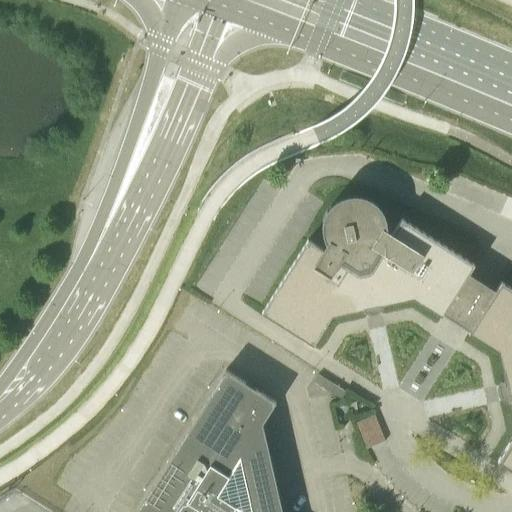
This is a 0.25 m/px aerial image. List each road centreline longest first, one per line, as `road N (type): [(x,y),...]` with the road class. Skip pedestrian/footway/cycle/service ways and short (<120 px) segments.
road 1 (tertiary): [(511,104),(247,0)]
road 2 (tertiary): [(108,250),(157,172),(230,0)]
road 3 (tertiary): [(181,0),(108,250)]
road 4 (tertiary): [(0,409),(35,375),(108,250)]
